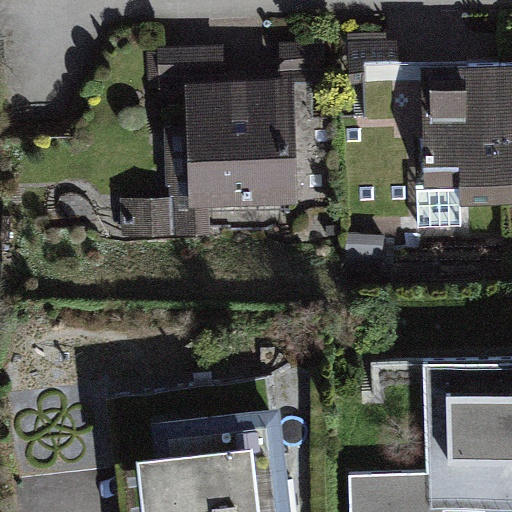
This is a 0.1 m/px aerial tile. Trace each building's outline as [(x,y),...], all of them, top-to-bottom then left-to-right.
[(325,40),(279,41),(280,77),(294,76),(294,81),(326,80),(325,40)] [(397,40),(349,41),(350,82),(420,81),(420,61),(398,61),(397,40)] [(186,80),(226,79),(225,44),(158,46),(160,81),(186,80)] [(511,58),(420,61),(420,81),(423,188),(460,187),(460,204),(511,202),(511,58)] [(226,79),(186,80),(187,132),(171,133),(173,195),(121,197),(122,236),(210,233),(209,202),(298,200),(294,81),(294,76),(280,77),(226,79)] [(426,470),(348,472),(349,511),(447,511),(447,510),(483,509),(483,511),(511,511),(511,358),(423,361),(426,470)] [(293,511),(280,404),(151,420),(155,452),(137,454),(143,511),(293,511)]
